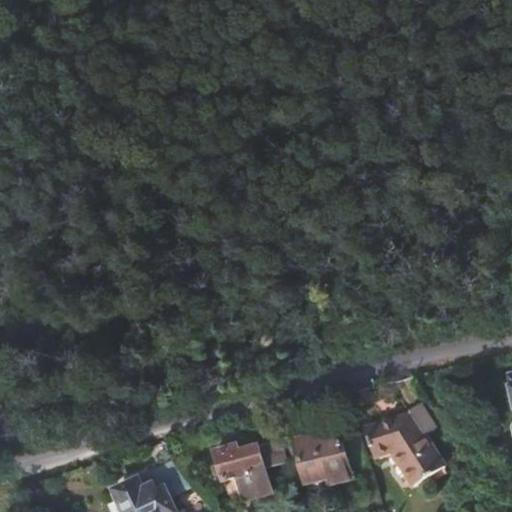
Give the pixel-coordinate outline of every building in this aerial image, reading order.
[(393,450),(416,485),(445,466),(413,414),(366,427),(375,456),(393,450)] [(339,430),(297,440),(310,491),(353,479),(339,430)] [(249,467),(264,461),(260,445),(241,450),(239,445),(216,451),(226,480),(234,478),(251,473),(249,467)] [(273,486),(264,461),(249,467),(251,473),(234,478),(241,496),(273,486)] [(179,511),(170,488),(163,491),(161,485),(148,491),(144,481),(118,492),(121,500),(111,504),(114,511),(179,511)] [(27,502),(19,504),(16,510),(17,511),(31,511),(33,508),(27,502)]
